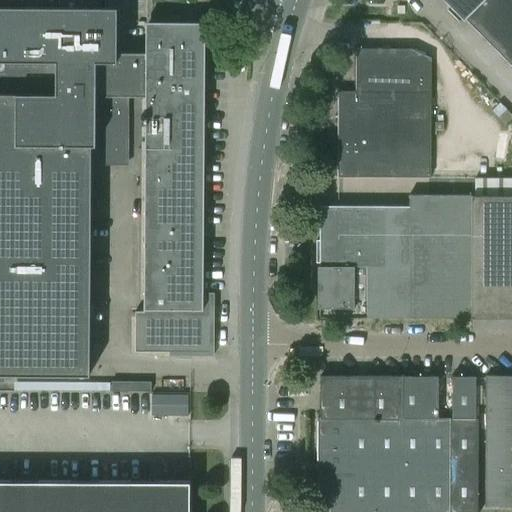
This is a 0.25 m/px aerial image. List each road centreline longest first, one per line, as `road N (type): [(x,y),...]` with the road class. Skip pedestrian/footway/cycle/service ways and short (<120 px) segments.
road 1 (unclassified): [(255,351),(265,126),(291,7)]
road 2 (unclassified): [(255,351),(511,351)]
road 3 (unknown): [(254,429),(0,425)]
road 4 (unclassified): [(253,511),(255,351)]
